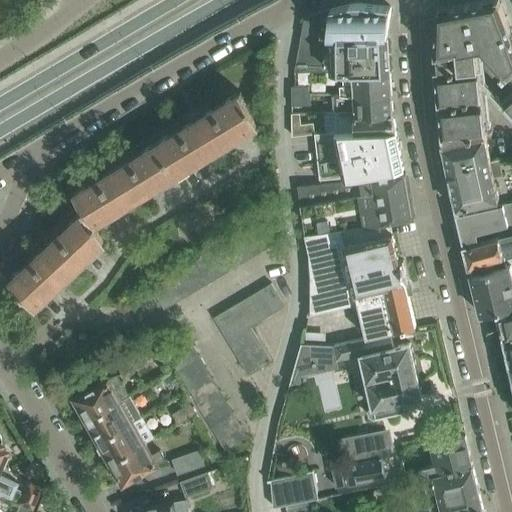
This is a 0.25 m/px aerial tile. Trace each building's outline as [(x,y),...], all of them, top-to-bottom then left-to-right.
[(511,31),(500,0),(482,0),(438,9),(436,54),(437,54),(439,69),(436,70),(445,144),(487,135),(486,134),(488,134),(486,124),(492,123),(488,89),(511,116),(511,31)] [(392,5),(370,3),(361,2),(356,2),(352,2),(331,7),(331,8),(329,8),(304,17),(299,35),(388,36),(388,27),(389,27),(392,5)] [(391,72),(388,36),(299,35),(293,72),(334,69),(345,69),(345,71),(344,71),(344,72),(391,72)] [(393,96),(391,72),(344,72),(344,84),(341,85),(341,93),(341,94),(342,94),(354,98),(355,102),(360,102),(360,98),(393,96)] [(178,174),(257,126),(260,124),(241,92),(158,142),(178,174)] [(341,93),(333,93),(334,112),(348,112),(348,116),(394,114),(393,96),(360,98),(360,102),(355,102),(354,98),(342,94),(341,94),(341,93)] [(397,130),(394,114),(348,116),(348,112),(325,112),(326,133),(397,130)] [(299,122),(299,113),(291,113),(292,134),(315,133),(314,122),(299,122)] [(315,133),(319,167),(342,163),(345,176),(353,174),(354,175),(355,175),(356,176),(357,176),(358,176),(359,176),(405,167),(402,157),(401,157),(396,130),(397,130),(326,133),(326,132),(315,133)] [(492,159),(487,135),(445,144),(444,144),(449,169),(492,160),(492,159)] [(96,223),(175,176),(178,174),(158,142),(75,191),(85,208),(96,223)] [(492,160),(449,169),(457,210),(476,206),(500,201),(500,199),(494,176),(504,173),(500,157),(492,159),(492,160)] [(413,219),(406,173),(356,181),(297,185),(300,205),(304,234),(342,230),(355,227),(388,223),(391,222),(413,219)] [(511,222),(511,202),(477,210),(457,214),(465,246),(480,242),(477,232),(509,223),(511,222)] [(38,306),(107,241),(96,223),(85,208),(11,277),(38,306)] [(265,218),(253,225),(267,248),(279,241),(265,218)] [(394,232),(393,232),(391,222),(388,223),(355,227),(342,230),(304,234),(308,255),(309,279),(309,314),(360,301),(368,336),(368,337),(392,331),(391,331),(415,326),(406,281),(409,280),(404,260),(400,261),(394,232)] [(267,248),(253,225),(242,232),(256,255),(267,248)] [(256,255),(242,232),(231,239),(244,261),(256,255)] [(511,242),(501,245),(499,237),(499,236),(480,242),(465,246),(470,266),(505,257),(505,256),(511,254),(511,242)] [(244,261),(231,239),(219,245),(233,268),(244,261)] [(233,268),(219,245),(208,252),(222,275),(233,268)] [(222,275),(208,252),(197,259),(210,282),(222,275)] [(507,265),(505,257),(470,266),(472,274),(482,316),(499,311),(499,310),(511,306),(511,266),(511,264),(507,265)] [(210,282),(197,259),(186,266),(199,288),(210,282)] [(199,288),(186,266),(174,273),(180,284),(187,296),(199,288)] [(180,284),(174,273),(151,286),(158,298),(180,284)] [(283,306),(270,283),(259,290),(272,312),(283,306)] [(187,296),(180,284),(158,298),(165,309),(187,296)] [(272,312),(259,290),(248,297),(261,319),(272,312)] [(261,319),(248,297),(236,304),(243,315),(250,326),(261,319)] [(243,315),(236,304),(213,318),(220,329),(243,315)] [(511,306),(499,310),(499,311),(505,337),(511,335),(511,306)] [(250,326),(243,315),(220,329),(227,340),(250,326)] [(257,338),(250,326),(227,340),(234,352),(257,338)] [(395,346),(392,331),(368,337),(368,336),(334,344),(338,359),(361,354),(372,405),(371,406),(368,410),(370,415),(374,418),(409,410),(406,400),(423,396),(410,343),(395,346)] [(170,359),(193,345),(186,333),(163,347),(170,359)] [(264,349),(257,338),(234,352),(241,363),(264,349)] [(301,342),(289,384),(302,381),(300,373),(315,370),(310,343),(301,342)] [(177,370),(200,357),(193,345),(170,359),(177,370)] [(139,346),(115,360),(123,374),(147,360),(139,346)] [(271,361),(264,349),(241,363),(248,375),(271,361)] [(184,382),(207,369),(200,357),(177,370),(184,382)] [(190,394),(213,380),(207,369),(184,382),(190,394)] [(109,378),(75,398),(81,407),(80,410),(84,418),(87,418),(88,419),(122,400),(113,385),(120,381),(117,376),(110,379),(109,378)] [(197,405),(220,391),(213,380),(190,394),(197,405)] [(204,416),(227,403),(220,391),(197,405),(204,416)] [(133,421),(122,400),(88,419),(92,428),(92,430),(96,438),(99,439),(100,440),(133,421)] [(196,413),(190,402),(175,411),(181,422),(196,413)] [(210,427),(233,414),(227,403),(204,416),(210,427)] [(217,438),(240,424),(233,414),(210,427),(217,438)] [(135,423),(133,421),(100,440),(101,442),(100,444),(104,452),(107,452),(112,461),(145,442),(144,439),(151,435),(142,419),(135,423)] [(224,450),(247,437),(240,424),(217,438),(224,450)] [(0,463),(6,449),(0,446),(0,441),(1,440),(1,439),(1,438),(1,437),(0,436),(0,434),(0,494),(10,499),(32,508),(41,488),(27,481),(22,491),(15,488),(18,481),(0,474),(0,463)] [(474,467),(466,436),(431,445),(435,463),(438,462),(440,469),(450,467),(452,472),(474,467)] [(344,445),(347,462),(374,457),(370,440),(344,445)] [(153,455),(145,442),(112,461),(113,462),(112,465),(116,472),(119,473),(124,482),(157,463),(156,461),(163,458),(160,452),(153,455)] [(173,458),(178,474),(212,461),(208,448),(201,451),(200,448),(173,458)] [(382,456),(374,457),(347,462),(313,468),(314,470),(306,471),(309,484),(310,491),(316,490),(317,489),(386,476),(382,456)] [(475,511),(484,510),(478,485),(474,467),(452,472),(450,467),(440,469),(438,462),(435,463),(409,469),(413,484),(423,482),(430,511),(475,511)] [(214,486),(209,471),(208,470),(181,480),(186,496),(214,486)] [(311,496),(310,491),(309,484),(306,471),(280,476),(280,478),(282,489),(284,501),(311,496)] [(10,499),(7,506),(20,511),(30,511),(32,508),(10,499)] [(314,511),(312,500),(285,505),(286,511),(314,511)] [(174,501),(135,508),(135,511),(175,511),(175,509),(182,508),(181,502),(174,503),(174,501)]
